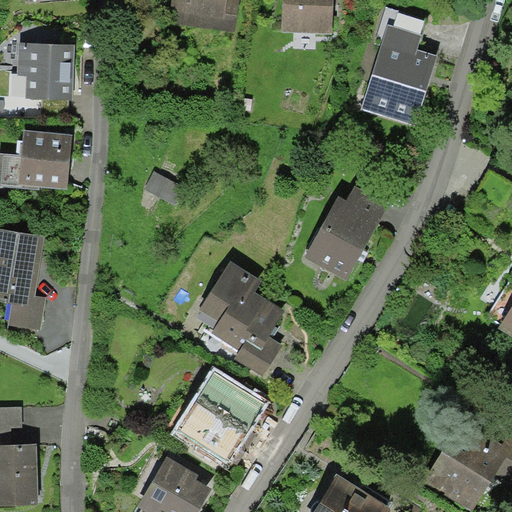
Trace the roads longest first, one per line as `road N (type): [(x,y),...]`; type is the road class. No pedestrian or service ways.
road 1 (residential): [(489,0),(425,209),(240,511)]
road 2 (residential): [(105,0),(68,511)]
